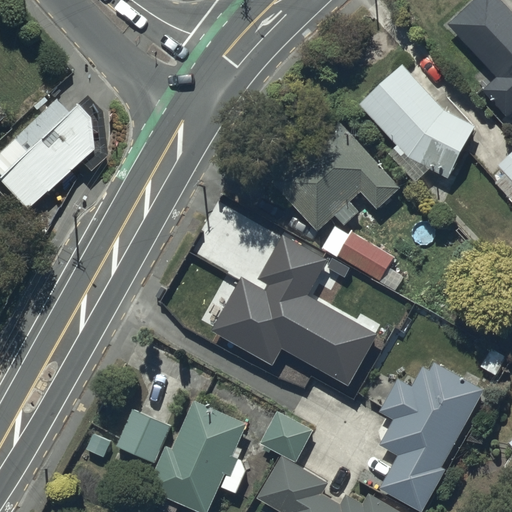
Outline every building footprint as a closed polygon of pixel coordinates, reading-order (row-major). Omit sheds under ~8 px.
[(511,7),(505,0),(471,0),(450,20),(498,73),(483,86),(508,114),(511,110),(511,7)] [(443,104),(404,60),(360,99),(398,142),(390,151),(419,178),(431,164),(450,173),(476,121),(443,104)] [(107,153),(101,110),(85,91),(25,146),(14,134),(0,146),(0,179),(24,206),(25,205),(78,158),(88,169),(107,153)] [(401,183),(341,119),(275,180),(319,226),(336,210),(346,220),(360,207),(351,197),(363,186),(379,204),(401,183)] [(511,151),(500,163),(507,170),(496,180),(511,197),(511,151)] [(227,238),(213,230),(193,268),(208,275),(227,238)] [(339,287),(290,260),(262,312),(244,302),(229,331),(297,368),(311,342),(317,345),(307,365),(348,387),(366,353),(318,327),(339,287)] [(356,298),(359,301),(357,304),(366,310),(369,307),(399,326),(410,310),(366,282),(356,298)] [(483,384),(435,359),(431,367),(424,363),(413,383),(399,375),(396,381),(379,372),(367,394),(384,403),(381,409),(394,416),(381,442),(400,451),(382,486),(425,508),(447,464),(443,462),(483,384)] [(246,418),(196,396),(176,445),(168,442),(150,485),(165,491),(159,506),(172,511),(176,511),(182,499),(209,510),(221,482),(238,489),(247,467),(242,456),(239,455),(243,444),(236,441),(246,418)] [(171,422),(134,406),(118,442),(155,458),(171,422)] [(329,479),(296,459),(313,426),(280,408),(262,439),(283,452),(259,494),(287,511),(286,511),(410,511),(371,488),(363,501),(346,491),(341,500),(322,489),(329,479)]
